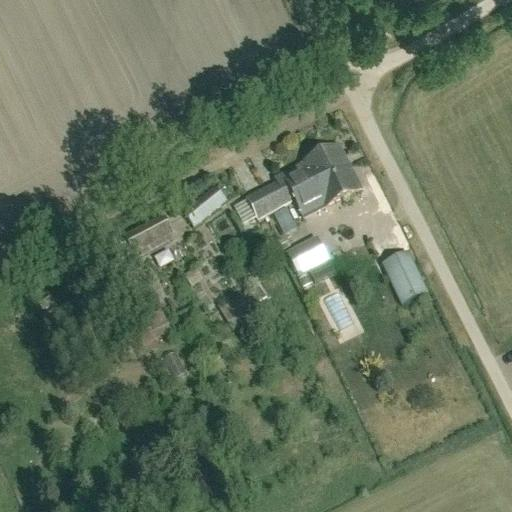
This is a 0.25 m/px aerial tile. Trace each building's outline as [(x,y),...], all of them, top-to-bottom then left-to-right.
[(281,179),(293,201),(315,190),(314,188),(342,174),(341,172),(348,169),(338,150),(281,179)] [(315,190),(293,201),(303,221),(359,192),(348,169),(341,172),(342,174),(314,188),(315,190)] [(258,224),(291,205),(281,185),(247,202),(258,224)] [(227,206),(214,188),(181,216),(193,231),(227,206)] [(133,259),(173,237),(163,219),(123,240),(123,241),(107,250),(135,301),(151,292),(133,259)] [(297,280),(329,264),(317,240),(285,256),(297,280)] [(401,309),(427,297),(407,256),(381,269),(401,309)] [(258,289),(220,311),(233,333),(253,320),(249,313),(266,302),(258,289)] [(363,398),(372,415),(388,407),(379,390),(363,398)]
